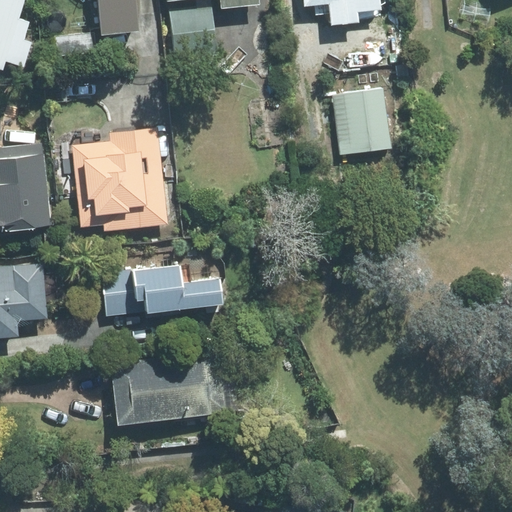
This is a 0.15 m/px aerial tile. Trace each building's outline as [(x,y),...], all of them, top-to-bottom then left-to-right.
[(0,0),(0,69),(3,71),(24,0),(0,0)] [(134,0),(96,0),(100,40),(136,36),(135,31),(137,30),(134,0)] [(261,5),(260,0),(168,0),(168,1),(183,0),(222,0),(223,9),(261,5)] [(285,0),(286,5),(304,3),(305,8),(312,6),(313,15),(331,13),(332,26),(360,23),(359,13),(383,10),(382,0),(285,0)] [(93,33),(54,36),(56,62),(96,59),(93,33)] [(384,85),(333,93),(342,150),(392,143),(384,85)] [(166,225),(155,128),(107,133),(108,141),(70,145),(79,228),(101,226),(102,232),(166,225)] [(0,230),(52,225),(42,143),(0,147),(0,230)] [(60,244),(58,230),(45,232),(47,245),(60,244)] [(0,337),(19,336),(18,321),(47,318),(42,264),(0,267),(0,337)] [(104,317),(225,305),(222,279),(182,283),(180,264),(100,272),(104,317)] [(120,424),(226,412),(219,350),(113,363),(120,424)]
